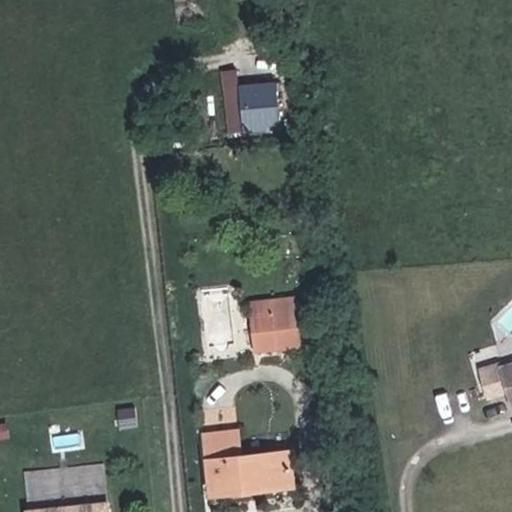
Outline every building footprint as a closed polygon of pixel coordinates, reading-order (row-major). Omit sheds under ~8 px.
[(232,68),(218,70),(223,129),(238,128),(234,80),(232,68)] [(234,80),(238,128),(275,124),(270,77),(234,80)] [(221,293),(226,343),(273,338),(267,288),(221,293)] [(511,368),(492,374),(503,415),(511,412),(511,368)] [(199,453),(235,450),(232,423),(197,426),(199,453)] [(282,444),(235,450),(199,453),(201,492),(286,483),(282,444)] [(58,496),(55,467),(25,471),(29,500),(58,496)]
